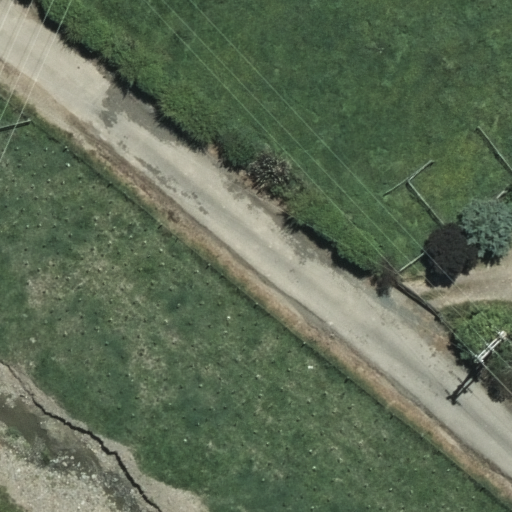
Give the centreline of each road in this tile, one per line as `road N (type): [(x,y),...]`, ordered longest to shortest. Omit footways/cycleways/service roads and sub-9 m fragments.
road 1 (residential): [(0,25),(511,446)]
road 2 (track): [(354,312),(468,279),(511,277)]
